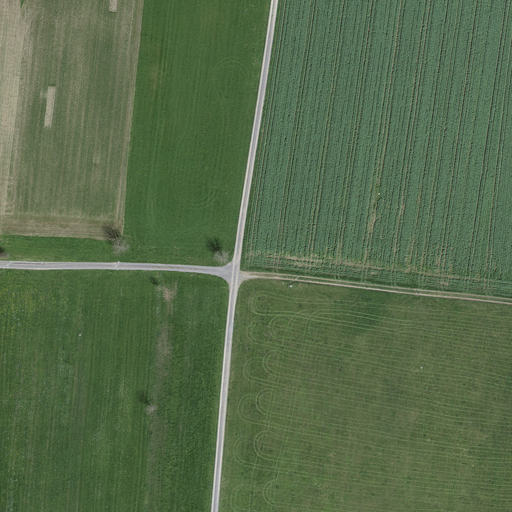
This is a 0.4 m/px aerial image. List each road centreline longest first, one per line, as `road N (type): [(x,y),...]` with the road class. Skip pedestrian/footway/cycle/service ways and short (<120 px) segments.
road 1 (track): [(275,0),(234,273),(214,511)]
road 2 (track): [(0,265),(234,273),(511,303)]
